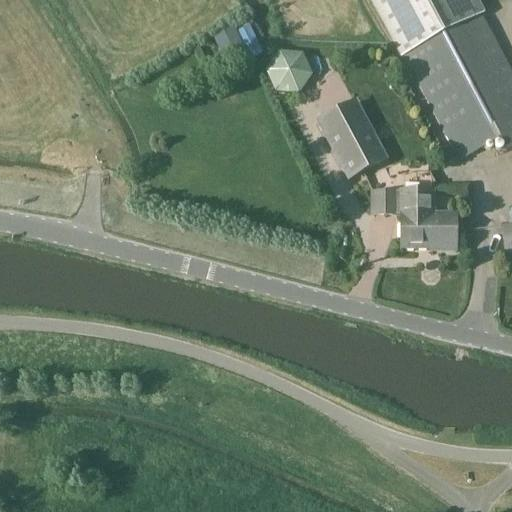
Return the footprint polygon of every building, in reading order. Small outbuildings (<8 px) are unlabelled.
[(369,0),(456,164),(511,134),(511,72),(473,0),(369,0)] [(249,60),(263,53),(250,27),(237,34),(249,60)] [(229,69),(249,60),(237,34),(234,28),(213,38),(229,69)] [(298,96),(310,78),(301,58),(279,56),(266,74),(275,95),(298,96)] [(384,162),(353,106),(318,125),(349,181),(384,162)] [(373,218),(401,217),(401,250),(442,250),(442,252),(455,252),(455,216),(432,217),(432,192),(400,193),(400,195),(372,196),(373,218)] [(511,225),(501,227),(506,257),(511,256),(511,225)]
